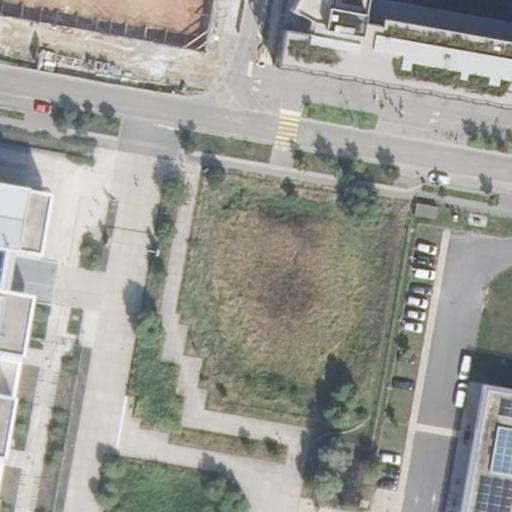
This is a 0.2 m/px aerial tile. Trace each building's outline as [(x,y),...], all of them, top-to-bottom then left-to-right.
[(205,0),(95,0),(202,19),(205,0)] [(284,0),(272,64),(341,77),(511,108),(511,39),(380,15),(378,23),(360,20),(363,0),(284,0)] [(0,468),(30,296),(6,292),(14,249),(40,254),(50,193),(0,184),(0,468)] [(435,206),(413,203),(411,214),(433,218),(435,206)] [(461,511),(511,511),(511,392),(483,388),(461,511)]
